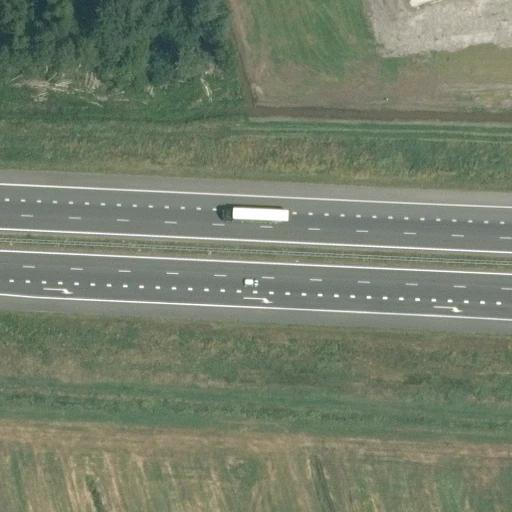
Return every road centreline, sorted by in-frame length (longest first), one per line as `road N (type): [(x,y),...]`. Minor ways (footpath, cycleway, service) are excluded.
road 1 (motorway): [(0,268),(511,295)]
road 2 (motorway): [(511,240),(0,216)]
